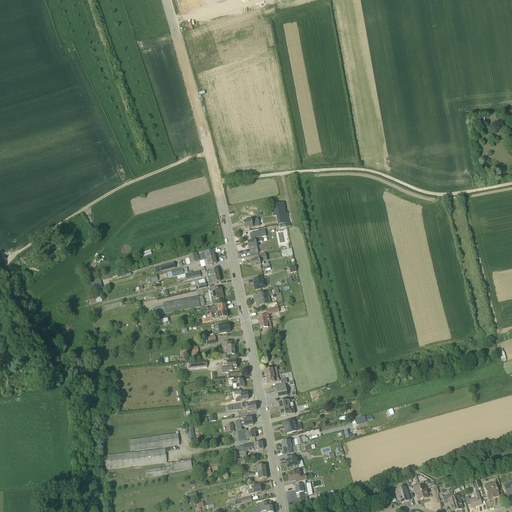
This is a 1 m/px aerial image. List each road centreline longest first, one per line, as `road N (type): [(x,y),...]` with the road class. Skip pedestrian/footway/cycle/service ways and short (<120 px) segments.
road 1 (tertiary): [(283,511),(216,181),(166,0)]
road 2 (track): [(511,184),(444,196),(353,170),(216,181)]
road 3 (track): [(6,260),(116,189),(208,152)]
